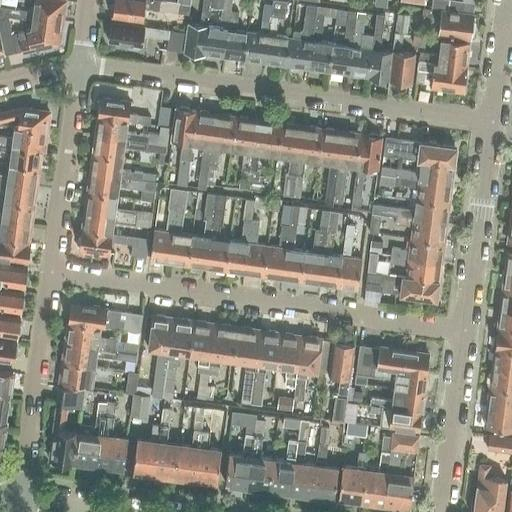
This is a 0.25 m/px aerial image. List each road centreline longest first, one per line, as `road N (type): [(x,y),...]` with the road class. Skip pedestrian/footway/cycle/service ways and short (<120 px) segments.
road 1 (residential): [(464,330),(52,272)]
road 2 (residential): [(81,66),(492,123)]
road 3 (residential): [(19,498),(52,272)]
road 4 (residential): [(492,123),(464,330)]
road 5 (residential): [(52,272),(81,66)]
road 6 (residential): [(464,330),(441,511)]
road 7 (residential): [(507,0),(492,123)]
